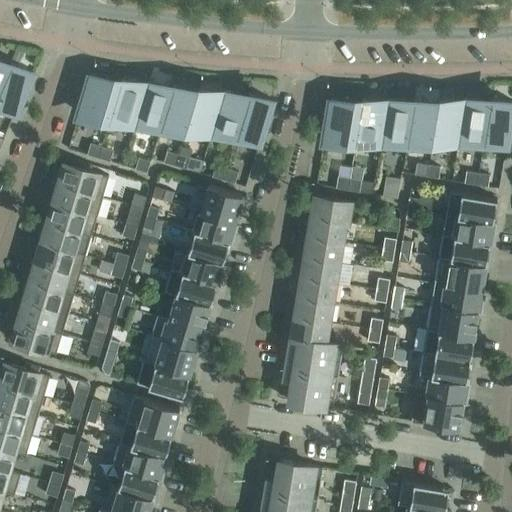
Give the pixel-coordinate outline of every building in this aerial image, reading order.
[(0,60),(0,87),(10,65),(9,65),(0,60)] [(11,61),(9,65),(10,65),(0,87),(0,100),(17,108),(33,70),(11,61)] [(90,73),(79,112),(110,121),(111,117),(121,82),(120,81),(90,73)] [(136,124),(137,120),(136,120),(147,85),(146,84),(122,77),(120,81),(121,82),(111,117),(136,124)] [(161,127),(162,123),(161,123),(172,88),(171,87),(147,80),(146,84),(147,85),(136,120),(137,120),(161,127)] [(186,130),(188,126),(187,125),(197,91),(197,90),(172,83),(171,87),(172,88),(161,123),(162,123),(186,130)] [(212,133),(213,129),(212,128),(223,93),(222,93),(198,86),(197,90),(197,91),(187,125),(188,126),(212,133)] [(237,136),(238,132),(238,131),(248,96),(247,96),(223,89),(222,93),(223,93),(212,128),(213,129),(237,136)] [(260,138),(272,99),(249,92),(247,96),(248,96),(238,131),(238,132),(260,138)] [(331,97),(324,137),(356,143),(357,138),(356,138),(362,102),(361,102),(331,97)] [(413,97),(413,102),(407,138),(408,138),(433,142),(434,138),(433,138),(439,102),(438,102),(413,97)] [(439,97),(438,102),(439,102),(433,138),(434,138),(458,142),(459,138),(458,137),(464,101),(439,97)] [(464,97),(464,101),(458,137),(459,138),(484,142),(485,137),(484,137),(490,101),(489,101),(464,97)] [(507,141),(511,112),(511,100),(490,97),(489,101),(490,101),(484,137),(485,137),(507,141)] [(362,98),(361,102),(362,102),(356,138),(357,138),(382,143),(382,138),(388,102),(387,102),(362,98)] [(388,98),(387,102),(388,102),(382,138),(407,142),(408,138),(407,138),(413,102),(388,98)] [(90,142),(87,154),(98,157),(102,146),(90,142)] [(110,160),(113,149),(102,146),(98,157),(110,160)] [(167,150),(164,161),(175,165),(179,153),(167,150)] [(186,168),(190,157),(179,153),(175,165),(186,168)] [(139,157),(135,168),(147,171),(150,160),(139,157)] [(109,175),(65,162),(59,182),(103,195),(109,175)] [(417,162),(415,174),(427,176),(428,164),(417,162)] [(215,164),(212,176),(223,179),(227,168),(215,164)] [(438,178),(440,166),(428,164),(427,176),(438,178)] [(235,183),(238,171),(227,168),(223,179),(235,183)] [(466,170),(464,182),(476,184),(478,172),(466,170)] [(488,186),(490,174),(478,172),(476,184),(488,186)] [(338,175),(336,187),(348,189),(350,177),(338,175)] [(401,177),(386,175),(383,195),(397,197),(401,177)] [(359,191),(361,179),(350,177),(348,189),(359,191)] [(53,202),(97,215),(103,195),(59,182),(53,202)] [(243,194),(208,184),(201,210),(235,220),(243,194)] [(156,185),(152,196),(162,199),(165,188),(156,185)] [(165,188),(162,199),(171,201),(174,191),(165,188)] [(143,207),(146,196),(135,192),(131,204),(143,207)] [(497,198),(462,192),(458,215),(493,221),(497,198)] [(351,200),(315,194),(312,215),(347,221),(351,200)] [(419,198),(409,196),(408,207),(417,209),(419,198)] [(81,232),(91,235),(97,215),(53,202),(47,221),(82,232),(81,232)] [(159,208),(150,205),(147,215),(156,218),(159,208)] [(406,218),(416,219),(417,209),(408,207),(406,218)] [(235,220),(201,210),(195,230),(229,240),(235,220)] [(141,215),(129,212),(126,223),(137,227),(141,215)] [(144,226),(153,229),(156,218),(147,215),(144,226)] [(347,221),(312,215),(308,235),(344,241),(347,221)] [(493,221),(458,215),(454,235),(490,241),(493,221)] [(398,230),(400,218),(388,216),(386,228),(398,230)] [(47,221),(41,241),(85,254),(91,235),(81,232),(82,232),(47,221)] [(122,235),(134,238),(137,227),(126,223),(122,235)] [(229,240),(195,230),(188,251),(223,262),(229,240)] [(443,233),(439,255),(451,257),(451,258),(486,264),(490,241),(454,235),(443,233)] [(344,241),(308,235),(305,256),(341,261),(344,241)] [(396,238),(385,236),(383,248),(395,250),(396,238)] [(412,241),(402,239),(401,250),(410,251),(412,241)] [(80,274),(85,254),(41,241),(35,260),(80,274)] [(147,249),(137,246),(134,257),(144,260),(147,249)] [(381,259),(393,261),(395,250),(383,248),(381,259)] [(399,260),(409,262),(410,251),(401,250),(399,260)] [(129,254),(117,251),(114,262),(126,266),(129,254)] [(223,262),(188,251),(183,270),(182,271),(217,281),(223,262)] [(451,257),(439,255),(434,282),(482,290),(486,264),(451,258),(451,257)] [(341,261),(305,256),(302,276),(337,282),(341,261)] [(131,267),(141,270),(144,260),(134,257),(131,267)] [(30,280),(74,293),(80,274),(35,260),(30,280)] [(111,274),(122,277),(126,266),(114,262),(111,274)] [(164,290),(176,294),(176,293),(210,303),(217,281),(182,271),(183,270),(171,267),(164,290)] [(337,282),(302,276),(298,296),(334,302),(337,282)] [(390,278),(378,276),(376,288),(388,290),(390,278)] [(24,300),(68,313),(74,293),(30,280),(24,300)] [(482,290),(434,282),(431,302),(478,310),(482,290)] [(405,287),(395,285),(393,296),(403,297),(405,287)] [(374,300),(386,302),(388,290),(376,288),(374,300)] [(117,294),(106,290),(102,302),(114,305),(117,294)] [(176,294),(169,317),(168,318),(203,328),(210,303),(176,293),(176,294)] [(133,296),(123,294),(120,304),(130,307),(133,296)] [(334,302),(298,296),(295,316),(331,322),(334,302)] [(391,306),(401,308),(403,297),(393,296),(391,306)] [(18,319),(62,332),(68,313),(24,300),(18,319)] [(99,313),(111,316),(114,305),(102,302),(99,313)] [(431,302),(427,328),(474,336),(478,310),(431,302)] [(117,314),(127,317),(130,307),(120,304),(117,314)] [(169,317),(157,314),(151,335),(162,338),(163,338),(197,348),(203,328),(168,318),(169,317)] [(292,337),(299,338),(300,337),(327,342),(327,341),(331,322),(295,316),(292,337)] [(383,319),(371,317),(369,328),(381,330),(383,319)] [(12,339),(56,353),(62,332),(18,319),(12,339)] [(368,340),(379,342),(381,330),(369,328),(368,340)] [(427,328),(423,350),(471,358),(474,336),(427,328)] [(106,333),(94,329),(91,341),(103,344),(106,333)] [(396,335),(387,334),(385,344),(395,346),(396,335)] [(289,400),(333,407),(343,344),(327,341),(327,342),(300,337),(299,338),(289,400)] [(120,341),(110,338),(107,349),(117,352),(120,341)] [(197,348),(163,338),(162,338),(155,363),(190,373),(197,348)] [(87,352),(99,356),(103,344),(91,341),(87,352)] [(383,355),(393,357),(395,346),(385,344),(383,355)] [(104,359),(102,367),(104,372),(110,374),(114,362),(117,352),(107,349),(104,359)] [(423,350),(419,373),(431,375),(467,381),(471,358),(423,350)] [(377,358),(365,356),(363,368),(375,370),(377,358)] [(144,360),(137,382),(148,386),(183,396),(190,373),(155,363),(144,360)] [(50,374),(6,361),(0,380),(0,381),(44,395),(50,374)] [(375,370),(363,368),(361,379),(373,381),(375,370)] [(467,381),(431,375),(428,395),(463,401),(467,381)] [(389,378),(380,376),(378,387),(388,388),(389,378)] [(373,381),(361,379),(359,391),(371,393),(373,381)] [(0,402),(38,414),(44,395),(0,381),(0,402)] [(376,398),(386,399),(388,388),(378,387),(376,398)] [(371,393),(359,391),(357,402),(369,404),(371,393)] [(87,395),(75,392),(72,403),(84,407),(87,395)] [(416,393),(412,420),(459,428),(463,401),(428,395),(416,393)] [(179,407),(133,394),(125,421),(137,424),(137,423),(172,434),(179,407)] [(102,401),(92,399),(89,409),(99,412),(102,401)] [(0,424),(32,434),(38,414),(0,402),(0,424)] [(69,415),(80,418),(84,407),(72,403),(69,415)] [(86,419),(96,422),(99,412),(89,409),(86,419)] [(125,421),(119,442),(131,445),(165,455),(172,434),(137,423),(137,424),(125,421)] [(16,451),(26,454),(32,434),(0,424),(0,445),(17,451),(16,451)] [(75,434),(64,431),(60,442),(72,446),(75,434)] [(90,443),(80,440),(77,450),(87,453),(90,443)] [(57,454),(69,457),(72,446),(60,442),(57,454)] [(119,442),(113,461),(125,465),(159,475),(165,455),(131,445),(119,442)] [(0,466),(11,470),(11,469),(16,451),(17,451),(0,445),(0,466)] [(74,461),(84,464),(87,453),(77,450),(74,461)] [(279,459),(270,511),(315,511),(323,466),(279,459)] [(159,475),(125,465),(118,487),(153,497),(159,475)] [(5,490),(14,493),(21,472),(11,469),(11,470),(0,466),(0,488),(5,490)] [(64,473),(52,470),(49,481),(61,485),(64,473)] [(356,481),(345,479),(343,490),(355,492),(356,481)] [(449,487),(402,479),(398,503),(410,505),(445,511),(449,487)] [(46,493),(57,496),(61,485),(49,481),(46,493)] [(371,487),(361,486),(360,496),(370,498),(371,487)] [(76,490),(66,487),(63,498),(72,500),(76,490)] [(148,511),(153,497),(118,487),(111,511),(148,511)] [(372,497),(380,499),(382,490),(373,488),(372,497)] [(355,492),(343,490),(341,502),(353,504),(355,492)] [(358,507),(368,509),(370,498),(360,496),(358,507)] [(60,508),(58,511),(69,511),(72,500),(63,498),(60,508)] [(351,511),(353,504),(341,502),(339,511),(351,511)]
